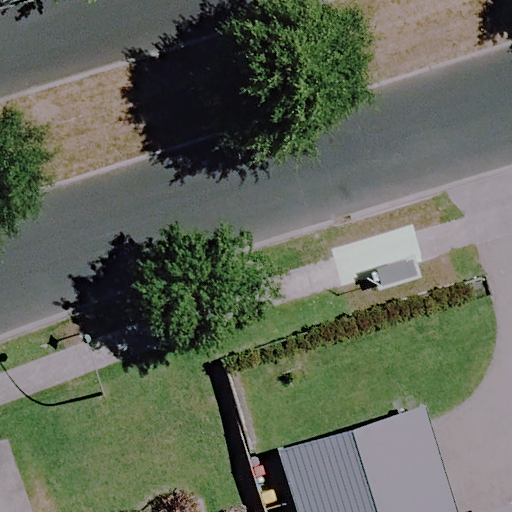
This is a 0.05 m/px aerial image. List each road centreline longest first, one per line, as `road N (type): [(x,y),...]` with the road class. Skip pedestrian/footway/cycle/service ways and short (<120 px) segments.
road 1 (tertiary): [(511,89),(0,252)]
road 2 (tertiary): [(0,41),(142,0)]
